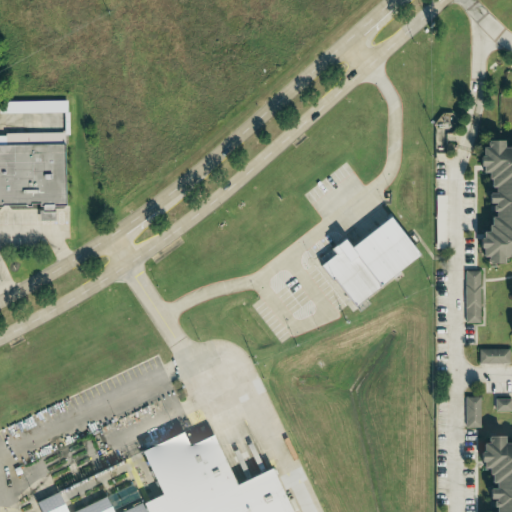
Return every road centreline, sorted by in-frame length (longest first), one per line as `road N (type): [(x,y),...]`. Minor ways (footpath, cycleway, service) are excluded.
road 1 (secondary): [(0,336),(197,214),(440,0)]
road 2 (secondary): [(393,0),(161,200)]
road 3 (secondary): [(109,244),(0,307)]
